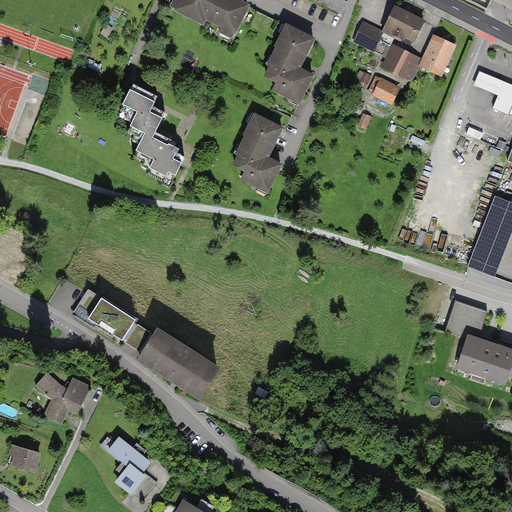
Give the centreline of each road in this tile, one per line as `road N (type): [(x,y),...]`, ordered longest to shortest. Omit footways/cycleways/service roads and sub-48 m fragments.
road 1 (track): [(158,395),(333,454),(469,511)]
road 2 (unclassified): [(77,333),(132,371),(230,461),(321,511)]
